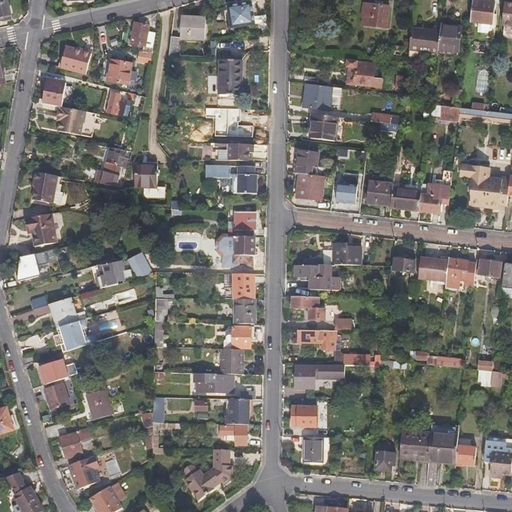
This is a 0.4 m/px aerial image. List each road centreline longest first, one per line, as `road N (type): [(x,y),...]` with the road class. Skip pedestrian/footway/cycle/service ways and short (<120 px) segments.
road 1 (residential): [(277,215),(271,480)]
road 2 (residential): [(511,503),(271,480)]
road 3 (residential): [(511,242),(277,215)]
road 4 (residential): [(37,29),(0,242)]
road 5 (residential): [(280,0),(277,215)]
road 6 (residential): [(0,311),(51,481),(71,511)]
road 7 (unknown): [(155,158),(170,0)]
road 8 (residential): [(162,0),(37,29)]
